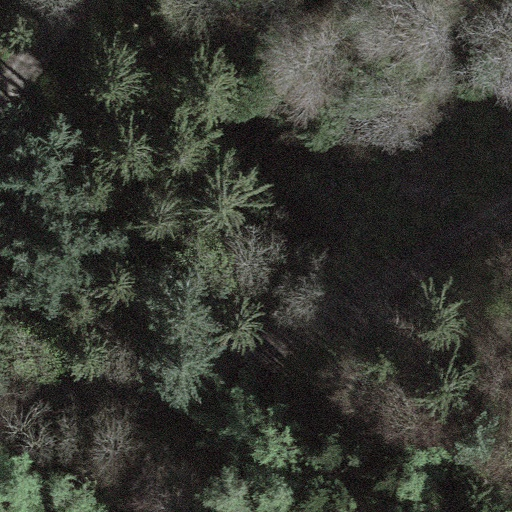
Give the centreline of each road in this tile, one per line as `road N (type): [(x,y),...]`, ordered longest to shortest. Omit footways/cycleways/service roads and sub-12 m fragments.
road 1 (track): [(0,399),(230,358),(309,326),(511,201)]
road 2 (track): [(0,91),(79,0)]
